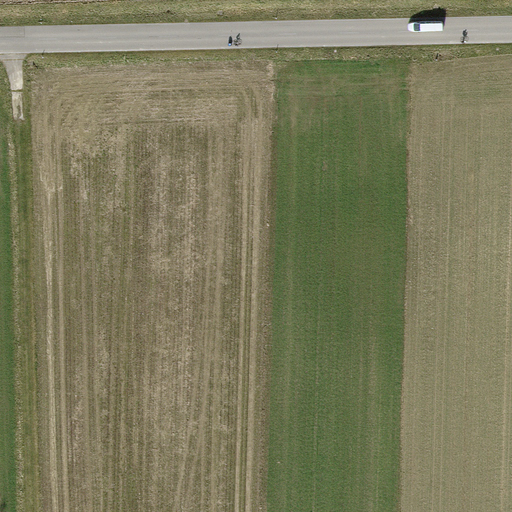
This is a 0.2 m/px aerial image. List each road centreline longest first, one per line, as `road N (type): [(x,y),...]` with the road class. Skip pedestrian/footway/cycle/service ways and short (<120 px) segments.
road 1 (tertiary): [(0,29),(511,29)]
road 2 (track): [(24,29),(45,511)]
